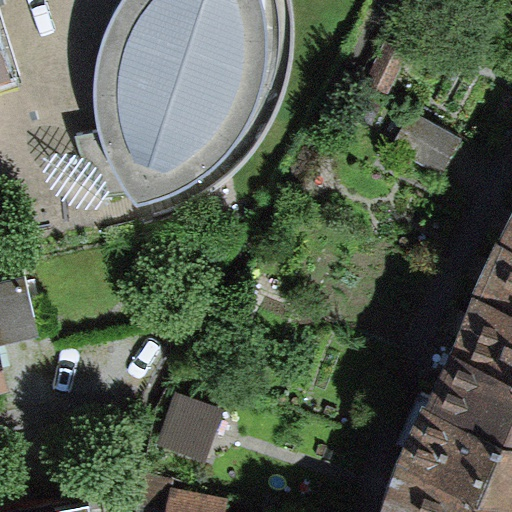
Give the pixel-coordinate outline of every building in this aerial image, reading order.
[(102,160),(124,197),(172,181),(208,154),(243,114),(258,64),(254,9),(250,0),(116,0),(114,4),(93,47),(88,99),(102,160)] [(0,61),(9,59),(0,26),(0,61)] [(390,112),(350,89),(335,114),(375,137),(390,112)] [(511,210),(495,241),(511,247),(511,210)] [(511,247),(495,241),(473,296),(511,307),(511,247)] [(0,332),(1,333),(41,323),(27,263),(0,269),(0,332)] [(511,307),(473,296),(452,355),(511,376),(511,307)] [(0,393),(2,393),(0,384),(0,373),(11,371),(1,333),(0,332),(0,393)] [(511,376),(452,355),(423,410),(511,437),(511,376)] [(177,390),(160,438),(205,454),(222,406),(177,390)] [(511,437),(423,410),(398,465),(511,503),(511,437)] [(511,511),(511,503),(398,465),(378,511),(511,511)] [(170,487),(164,511),(250,511),(253,504),(170,487)]
